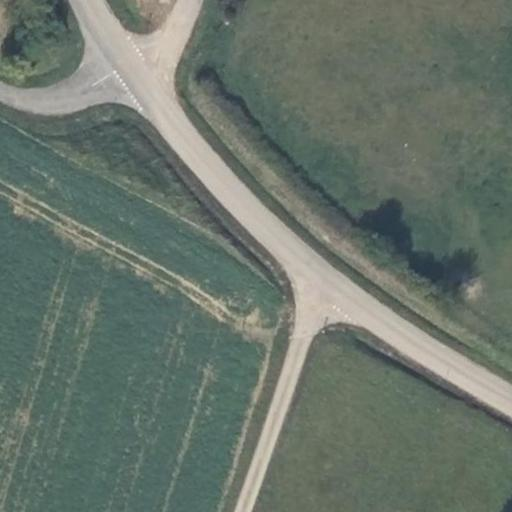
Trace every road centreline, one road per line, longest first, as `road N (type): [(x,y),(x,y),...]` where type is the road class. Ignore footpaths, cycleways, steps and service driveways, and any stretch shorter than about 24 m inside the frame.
road 1 (tertiary): [(85,0),(209,174),(332,284)]
road 2 (unclassified): [(240,511),(299,339),(332,284)]
road 3 (tertiary): [(332,284),(511,401)]
